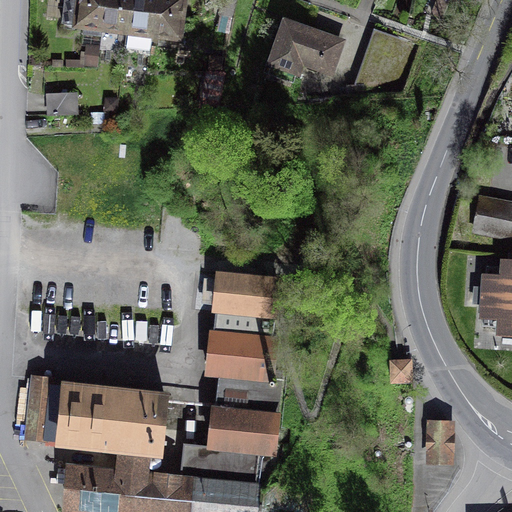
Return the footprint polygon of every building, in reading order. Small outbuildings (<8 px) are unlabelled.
[(72,29),(72,35),(185,47),(190,0),(65,0),(62,28),(72,29)] [(285,24),(269,71),(304,83),(307,73),(335,82),(348,45),(315,34),(285,24)] [(364,55),(385,63),(384,66),(406,75),(419,44),(376,27),(364,55)] [(67,60),(66,70),(99,71),(100,47),(81,47),(81,61),(67,60)] [(48,118),(78,117),(78,95),(63,95),(47,96),(48,118)] [(98,115),(98,125),(110,125),(110,114),(118,114),(118,99),(104,99),(104,115),(98,115)] [(479,215),(476,230),(511,236),(511,206),(482,200),(479,215)] [(511,254),(508,254),(507,268),(486,267),(485,290),(477,289),(477,302),(484,303),(483,326),(504,327),(504,328),(505,327),(511,327),(511,254)] [(213,334),(277,341),(275,323),(276,308),(275,308),(278,281),(219,275),(217,291),(213,334)] [(277,341),(213,334),(208,372),(218,373),(210,446),(183,443),(180,480),(155,478),(155,475),(149,474),(149,477),(144,477),(147,451),(159,453),(165,396),(108,390),(108,391),(92,390),(92,389),(70,386),(52,384),(52,380),(34,378),(27,437),(45,439),(45,440),(64,442),(86,445),(86,444),(102,445),(102,447),(122,449),(120,474),(70,469),(69,488),(68,506),(94,509),(94,511),(259,511),(262,489),(259,489),(277,459),(279,441),(274,440),(277,416),(278,416),(282,374),(277,341)] [(391,360),(391,382),(412,381),(411,360),(391,360)] [(430,424),(429,459),(449,460),(451,424),(430,424)] [(444,477),(445,461),(429,461),(428,491),(444,492),(444,477)]
